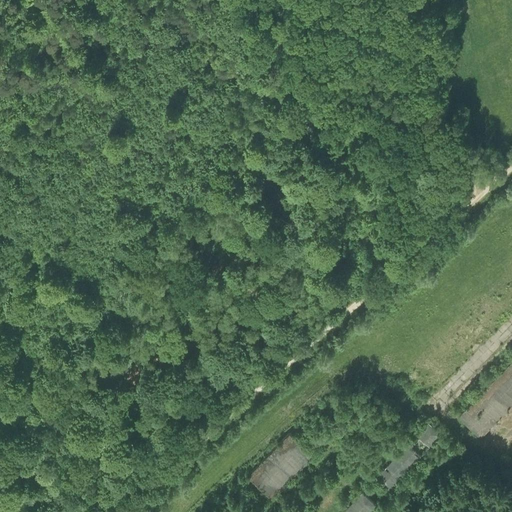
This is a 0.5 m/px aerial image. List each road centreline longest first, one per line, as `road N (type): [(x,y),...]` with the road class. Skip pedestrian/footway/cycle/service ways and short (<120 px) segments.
road 1 (track): [(472,196),(257,389),(136,511)]
road 2 (track): [(472,196),(427,120),(413,0)]
road 3 (track): [(511,333),(439,406),(491,457),(511,436)]
